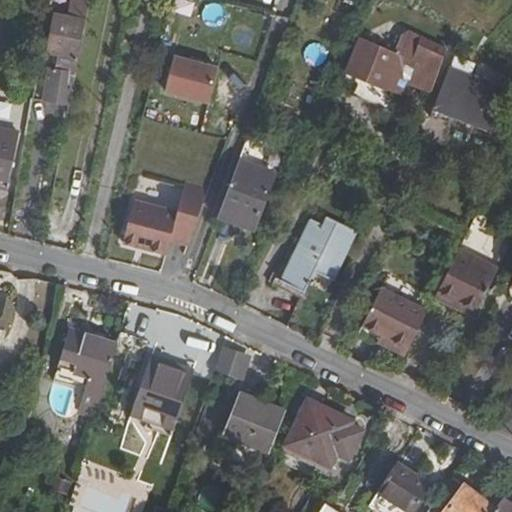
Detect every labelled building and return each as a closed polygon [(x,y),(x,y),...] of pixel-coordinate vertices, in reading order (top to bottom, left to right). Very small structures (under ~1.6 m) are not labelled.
[(75,59),(80,60),(91,0),(72,0),(69,18),(53,16),(47,54),(56,56),(53,72),(71,75),(75,59)] [(433,81),(451,40),(417,26),(409,30),(399,49),(363,33),(346,71),(363,78),(359,89),(392,103),(400,85),(407,88),(413,73),(433,81)] [(206,101),(214,61),(167,52),(159,92),(206,101)] [(510,91),(453,70),(437,109),(459,117),(495,132),(510,91)] [(20,136),(29,137),(36,97),(0,90),(0,187),(11,190),(20,136)] [(437,109),(434,114),(456,123),(459,117),(437,109)] [(238,169),(218,222),(252,234),(272,182),(238,169)] [(293,330),(321,343),(350,283),(337,277),(360,227),(335,216),(330,224),(314,217),(285,278),(311,290),(293,330)] [(459,301),(479,310),(501,269),(463,250),(439,296),(457,305),(459,301)] [(390,341),(410,352),(434,306),(386,283),(367,322),(384,331),(392,335),(390,341)] [(463,308),(477,315),(479,310),(459,301),(457,305),(439,296),(437,301),(461,312),(463,308)] [(97,412),(118,340),(69,325),(56,372),(87,382),(80,407),(97,412)] [(381,337),(390,341),(392,335),(384,331),(381,337)] [(243,377),(247,350),(218,345),(214,372),(243,377)] [(168,356),(150,352),(133,407),(178,419),(194,369),(166,363),(168,356)] [(194,369),(196,363),(168,356),(166,363),(194,369)] [(275,444),(291,405),(243,383),(229,423),(275,444)] [(314,397),(292,443),(336,465),(342,453),(352,458),(367,429),(344,417),(346,412),(314,397)] [(221,421),(200,413),(192,436),(200,439),(199,443),(212,447),(221,421)] [(336,465),(292,443),(287,452),(331,474),(336,465)] [(437,479),(401,458),(384,485),(421,506),(437,479)] [(493,511),(495,510),(454,479),(430,511),(493,511)] [(511,511),(511,501),(505,496),(495,510),(493,511),(511,511)]
